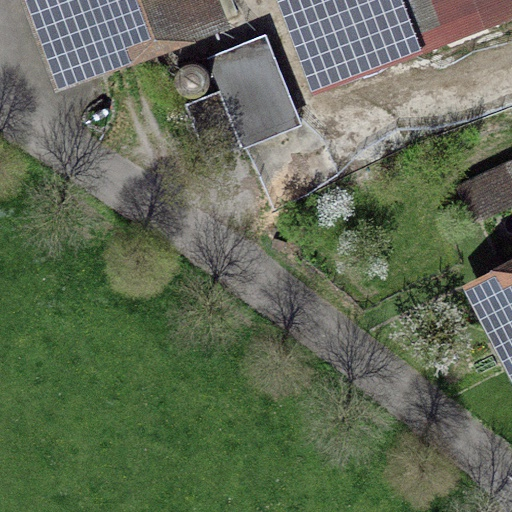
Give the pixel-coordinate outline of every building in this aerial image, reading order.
[(71,0),(96,64),(208,23),(199,0),(71,0)] [(511,0),(274,0),(303,77),(511,0)] [(210,93),(180,106),(204,162),(234,149),(210,93)] [(481,211),(511,197),(499,169),(455,190),(462,204),(475,198),(481,211)] [(511,274),(479,292),(511,356),(511,274)]
